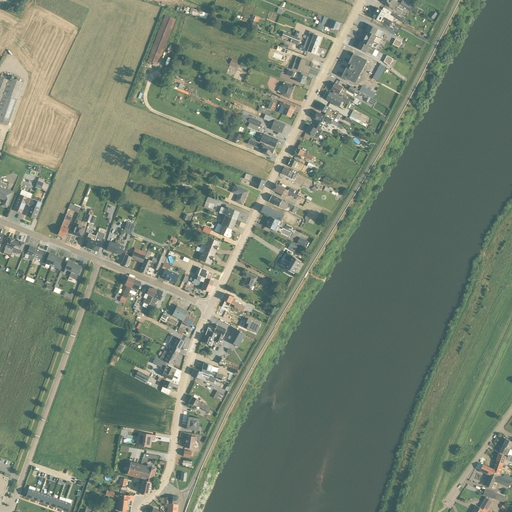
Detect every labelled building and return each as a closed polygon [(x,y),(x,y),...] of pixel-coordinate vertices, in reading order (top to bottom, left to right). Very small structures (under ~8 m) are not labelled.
[(398,3),(392,0),(381,0),(381,1),(386,4),(385,5),(394,10),(398,3)] [(419,9),(402,0),(400,4),(417,13),(419,9)] [(382,11),(378,9),(375,13),(392,22),(394,18),(390,16),(392,12),(384,8),(382,11)] [(185,10),(184,13),(198,17),(200,12),(190,9),(190,10),(187,10),(185,10)] [(395,18),(403,22),(404,20),(404,19),(392,12),(390,16),(394,18),(395,18)] [(375,13),(373,17),(389,28),(393,22),(375,13)] [(148,64),(156,67),(157,64),(175,19),(164,15),(146,61),(146,62),(148,63),(148,64)] [(338,31),(341,24),(318,15),(317,17),(319,18),(318,19),(320,20),(317,29),(322,31),(325,25),(329,27),(329,28),(334,30),(334,29),(338,31)] [(380,45),(380,44),(382,40),(381,39),(384,33),(369,25),(366,31),(367,32),(366,35),(366,36),(365,38),(380,45)] [(297,31),(294,37),(300,39),(303,33),(297,31)] [(314,33),(309,31),(306,41),(319,46),(322,38),(314,35),(314,33)] [(300,39),(284,33),(283,36),(291,39),(290,42),(298,45),(300,39)] [(364,39),(362,43),(377,50),(380,45),(365,38),(364,40),(364,39)] [(396,38),(393,45),(399,47),(402,41),(396,38)] [(299,49),(300,50),(302,51),(307,53),(307,51),(316,54),(319,46),(306,41),(304,47),(301,46),(300,46),(299,49)] [(372,56),(375,49),(360,42),(357,48),(372,56)] [(354,54),(342,77),(355,84),(367,60),(354,54)] [(384,62),(389,66),(393,59),(387,56),(384,62)] [(295,63),(292,70),(301,73),(301,75),(307,77),(309,74),(312,67),(310,67),(312,62),(302,59),(300,65),(295,63)] [(230,65),(236,68),(239,63),(232,60),(230,65)] [(380,64),(372,79),(378,82),(386,68),(380,64)] [(288,70),(286,75),(297,79),(296,81),(305,84),(307,77),(301,75),(288,70)] [(0,121),(7,124),(21,81),(7,77),(7,79),(0,77),(0,121)] [(188,94),(189,92),(182,89),(184,84),(180,83),(177,90),(188,94)] [(277,92),(281,93),(285,83),(284,83),(282,86),(280,86),(277,92)] [(286,83),(280,95),(289,99),(294,87),(286,83)] [(352,96),(354,93),(361,97),(361,96),(364,97),(366,98),(364,101),(369,103),(372,99),(351,86),(348,91),(343,88),(343,87),(335,83),(331,90),(357,104),(359,101),(352,96)] [(375,94),(362,86),(359,91),(372,99),(375,94)] [(330,92),(326,99),(339,107),(342,101),(348,104),(350,100),(334,91),(333,93),(330,92)] [(241,98),(257,105),(260,99),(244,92),(241,98)] [(271,98),(277,100),(278,97),(266,92),(265,94),(271,97),(271,98)] [(271,101),(268,108),(273,110),(276,104),(271,101)] [(296,108),(280,102),(279,104),(281,105),(279,112),(282,114),(291,118),(296,108)] [(322,103),(318,109),(326,113),(325,116),(334,121),(339,113),(322,103)] [(270,116),(272,112),(264,109),(264,108),(264,107),(262,106),(262,107),(260,107),(258,111),(270,116)] [(357,119),(360,113),(353,110),(350,118),(359,122),(360,121),(357,119)] [(279,131),(282,132),(285,125),(275,120),(276,119),(270,116),(258,111),(256,115),(261,117),(260,118),(268,121),(267,124),(272,126),(271,129),(278,132),(279,131)] [(342,129),(343,126),(339,124),(317,112),(314,118),(317,120),(313,127),(320,130),(323,124),(324,125),(325,122),(330,125),(331,123),(342,129)] [(262,123),(243,114),(241,119),(260,127),(262,123)] [(310,125),(306,131),(311,134),(310,135),(314,137),(314,136),(318,138),(321,134),(324,136),(324,135),(327,137),(328,135),(320,130),(310,125)] [(232,131),(228,139),(238,144),(242,135),(232,131)] [(275,148),(278,140),(264,134),(260,142),(275,148)] [(269,153),(277,156),(279,151),(267,145),(256,140),(256,141),(250,138),(248,144),(259,149),(261,147),(265,148),(270,151),(269,153)] [(297,147),(293,155),(296,156),(300,159),(302,159),(303,156),(313,161),(315,157),(297,147)] [(291,159),(288,165),(298,170),(300,167),(307,170),(308,173),(313,169),(291,159)] [(317,171),(319,168),(309,163),(307,166),(317,171)] [(285,167),(281,174),(294,180),(298,173),(291,170),(285,167)] [(38,177),(34,187),(40,189),(44,179),(38,177)] [(254,187),(262,190),(266,181),(256,178),(255,181),(256,181),(254,187)] [(1,205),(6,207),(12,192),(12,191),(7,189),(8,186),(0,182),(0,199),(3,200),(1,205)] [(249,191),(234,184),(230,192),(237,195),(234,201),(243,205),(249,191)] [(296,199),(298,200),(300,197),(300,196),(276,184),(273,189),(282,195),(282,196),(286,198),(288,194),(296,198),(296,199)] [(27,205),(30,199),(30,198),(32,194),(21,190),(19,194),(13,210),(21,213),(25,204),(27,205)] [(273,195),(269,202),(279,207),(286,210),(288,206),(290,208),(292,205),(286,201),(285,202),(283,200),(273,195)] [(30,199),(27,205),(30,206),(26,216),(34,219),(41,203),(30,199)] [(70,204),(68,209),(78,213),(80,206),(74,204),(73,205),(70,204)] [(270,216),(281,221),(284,215),(264,205),(261,212),(270,216)] [(224,208),(221,214),(236,220),(239,212),(228,208),(228,209),(227,209),(224,208)] [(88,214),(86,219),(85,221),(83,222),(77,220),(76,223),(72,234),(81,238),(85,227),(84,226),(85,222),(88,223),(90,219),(93,211),(90,210),(88,214)] [(191,217),(184,214),(182,219),(189,222),(191,217)] [(67,228),(71,217),(65,215),(57,235),(63,237),(65,233),(66,233),(68,228),(67,228)] [(236,220),(222,215),(221,218),(222,219),(222,220),(221,225),(231,230),(232,226),(233,227),(236,220)] [(270,216),(265,226),(267,227),(267,228),(270,229),(270,228),(275,231),(278,225),(279,226),(281,222),(281,221),(270,216)] [(134,224),(126,222),(124,228),(132,231),(134,224)] [(217,233),(227,238),(228,237),(228,238),(229,237),(230,235),(230,234),(229,234),(231,230),(217,223),(214,231),(217,232),(217,233)] [(198,228),(197,230),(202,232),(209,234),(211,229),(204,226),(201,226),(200,229),(198,228)] [(101,242),(104,234),(97,232),(91,250),(97,252),(99,247),(100,247),(102,242),(101,242)] [(86,242),(84,247),(90,250),(91,250),(95,236),(88,233),(87,237),(86,237),(85,242),(86,242)] [(214,253),(219,242),(207,237),(204,244),(201,243),(200,247),(214,253)] [(13,239),(10,238),(10,239),(8,239),(4,249),(12,252),(16,242),(13,241),(13,239)] [(300,238),(297,244),(304,247),(307,248),(310,243),(307,241),(300,238)] [(116,244),(109,241),(106,250),(110,251),(110,252),(113,253),(116,244)] [(12,252),(14,253),(15,252),(20,253),(23,244),(22,244),(22,243),(19,242),(18,243),(16,242),(12,252)] [(291,242),(289,248),(296,251),(298,245),(291,242)] [(120,255),(123,247),(116,244),(113,253),(116,254),(116,253),(120,255)] [(37,249),(29,246),(26,254),(28,255),(27,259),(32,261),(37,249)] [(214,253),(200,247),(198,251),(201,252),(198,260),(210,265),(214,253)] [(125,251),(121,264),(127,267),(131,258),(142,263),(146,251),(146,250),(142,249),(141,251),(134,248),(132,254),(125,251)] [(43,251),(37,249),(33,257),(40,260),(43,251)] [(51,266),(55,256),(49,253),(47,258),(44,257),(41,263),(44,265),(45,263),(51,266)] [(152,257),(151,261),(160,264),(161,263),(163,264),(166,257),(157,254),(155,259),(152,257)] [(290,259),(288,263),(297,268),(302,261),(289,254),(287,257),(290,259)] [(60,263),(62,259),(55,256),(51,266),(58,268),(57,270),(60,271),(63,264),(60,263)] [(294,274),(297,268),(288,263),(279,257),(275,262),(294,274)] [(153,269),(157,270),(160,264),(144,258),(139,272),(145,275),(151,263),(154,264),(153,269)] [(67,262),(64,270),(70,272),(74,264),(70,262),(69,263),(67,262)] [(79,267),(80,266),(74,264),(69,277),(73,279),(74,277),(77,278),(81,268),(79,267)] [(212,273),(200,268),(198,268),(195,274),(197,275),(195,279),(211,285),(213,281),(210,279),(212,273)] [(164,269),(161,276),(164,277),(164,279),(170,282),(170,281),(174,283),(178,275),(164,269)] [(242,286),(250,290),(256,278),(244,272),(242,276),(246,278),(242,286)] [(127,296),(134,280),(128,277),(124,285),(126,286),(121,296),(116,294),(114,298),(123,304),(127,296)] [(190,277),(189,280),(191,281),(191,283),(198,286),(198,284),(201,285),(200,290),(204,291),(205,290),(209,292),(211,285),(190,277)] [(140,282),(134,280),(130,290),(136,293),(140,282)] [(148,304),(156,289),(152,287),(151,289),(148,288),(146,294),(144,293),(143,298),(144,298),(142,302),(143,303),(141,306),(145,308),(147,305),(147,304),(148,304)] [(148,304),(152,307),(156,299),(160,300),(162,296),(160,296),(162,292),(156,289),(148,304)] [(237,300),(224,293),(221,299),(233,305),(232,307),(242,312),(245,307),(236,302),(237,300)] [(237,311),(238,310),(232,307),(233,305),(221,299),(216,309),(223,312),(226,306),(237,311)] [(176,307),(171,315),(182,321),(187,311),(183,309),(183,310),(176,307)] [(185,325),(189,327),(194,317),(191,315),(192,314),(187,311),(181,322),(186,324),(185,325)] [(168,317),(162,314),(159,319),(165,322),(168,317)] [(257,331),(261,322),(248,316),(246,321),(245,320),(242,326),(246,328),(246,326),(257,331)] [(214,341),(220,344),(223,337),(222,336),(225,329),(216,325),(213,332),(217,334),(214,341)] [(210,347),(213,340),(216,334),(213,332),(214,329),(209,326),(208,326),(204,335),(202,341),(205,343),(204,344),(210,347)] [(244,335),(232,328),(230,331),(232,332),(229,336),(230,337),(228,341),(237,347),(244,335)] [(171,345),(169,348),(178,353),(184,343),(171,336),(167,343),(171,345)] [(159,348),(156,355),(164,360),(163,360),(171,365),(178,353),(169,348),(167,347),(166,349),(169,350),(168,352),(163,350),(159,348)] [(219,356),(216,362),(221,365),(224,359),(219,356)] [(167,364),(154,357),(152,363),(160,367),(159,369),(163,371),(161,375),(170,379),(172,375),(175,370),(166,365),(167,364)] [(211,365),(203,363),(201,369),(200,372),(215,378),(214,379),(220,381),(224,384),(226,376),(222,374),(216,372),(210,370),(211,365)] [(193,369),(191,375),(195,377),(194,378),(199,380),(200,378),(205,380),(213,383),(215,378),(200,372),(193,369)] [(149,376),(137,370),(135,375),(146,381),(149,376)] [(170,389),(172,383),(165,380),(165,379),(157,376),(157,378),(158,378),(157,380),(163,383),(161,386),(162,387),(160,391),(168,395),(170,389)] [(223,394),(216,390),(213,397),(219,401),(223,394)] [(191,396),(188,402),(196,407),(197,406),(207,412),(210,414),(212,412),(210,409),(211,408),(191,396)] [(199,419),(187,417),(186,429),(197,431),(199,419)] [(135,444),(149,447),(151,439),(154,440),(155,435),(138,433),(138,437),(137,436),(135,444)] [(186,435),(184,447),(193,449),(194,437),(186,435)] [(511,446),(511,443),(511,442),(506,439),(503,446),(511,450),(511,446)] [(511,453),(511,450),(503,446),(500,452),(507,455),(508,456),(509,455),(511,456),(511,453)] [(505,459),(507,460),(508,458),(507,458),(499,453),(495,463),(503,465),(505,459)] [(139,463),(130,461),(126,475),(135,477),(139,463)] [(139,463),(135,477),(151,482),(155,467),(151,466),(139,463)] [(498,475),(501,469),(503,465),(495,463),(493,470),(483,465),(481,471),(490,475),(490,476),(491,476),(492,473),(498,475)] [(4,491),(5,491),(5,490),(5,489),(2,488),(3,484),(7,485),(7,483),(9,477),(2,475),(2,474),(0,473),(0,503),(0,504),(2,499),(1,499),(2,495),(4,491)] [(511,481),(498,476),(498,475),(492,473),(491,476),(490,476),(486,486),(492,489),(493,485),(495,486),(496,483),(508,488),(511,481)] [(114,495),(114,498),(118,498),(116,510),(125,511),(127,500),(132,501),(133,495),(129,494),(129,495),(126,495),(127,486),(126,486),(127,479),(119,478),(118,486),(122,486),(121,488),(118,488),(117,495),(114,495)] [(151,482),(141,479),(139,492),(148,495),(151,482)] [(31,499),(34,490),(28,488),(26,494),(25,497),(29,498),(31,499)] [(34,490),(31,499),(35,500),(37,501),(40,493),(34,490)] [(40,493),(37,501),(39,502),(43,503),(46,495),(40,493)] [(46,495),(43,503),(49,505),(52,497),(46,495)] [(52,497),(49,505),(55,507),(58,499),(52,497)] [(493,501),(486,497),(480,507),(476,505),(472,511),(483,511),(484,511),(491,511),(492,510),(489,509),(493,501)] [(58,499),(55,507),(56,507),(57,508),(61,509),(64,501),(58,499)] [(64,501),(61,509),(62,510),(67,511),(68,509),(70,503),(64,501)] [(167,503),(166,511),(176,511),(177,511),(177,504),(167,503)]
